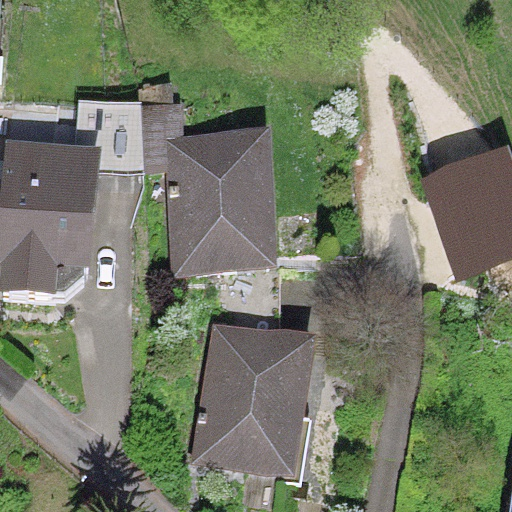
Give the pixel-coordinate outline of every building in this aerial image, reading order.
[(260,140),(168,145),(174,278),(266,274),(260,140)] [(511,156),(509,147),(420,177),(456,281),(511,261),(511,156)] [(85,164),(0,157),(0,294),(75,300),(85,164)] [(309,337),(217,328),(203,461),(295,470),(309,337)] [(511,511),(511,463),(495,461),(488,511),(511,511)]
